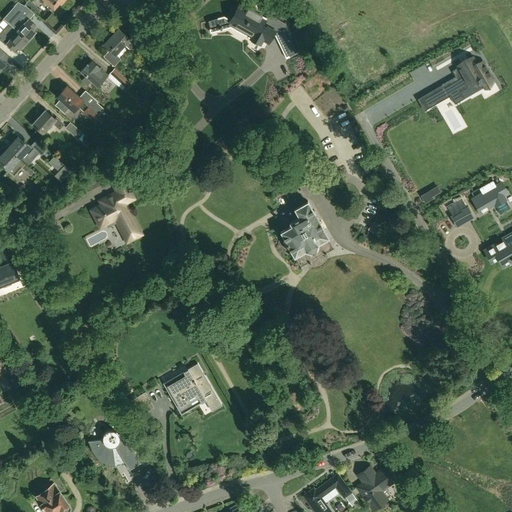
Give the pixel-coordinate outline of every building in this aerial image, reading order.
[(18,0),(14,0),(10,5),(21,14),(27,7),(18,0)] [(35,6),(29,0),(25,5),(31,10),(35,6)] [(43,0),(54,10),(60,3),(61,4),(62,3),(64,0),(43,0)] [(290,33),(285,23),(268,14),(265,18),(248,8),(247,10),(239,5),(235,12),(232,10),(229,15),(232,17),(229,23),(251,35),(250,37),(249,38),(252,39),(260,43),(261,44),(262,42),(262,41),(264,37),(268,40),(269,41),(275,29),(277,30),(281,37),(290,33)] [(24,22),(17,30),(28,41),(33,35),(32,35),(36,31),(33,28),(36,25),(29,18),(30,17),(24,13),(19,18),(24,22)] [(104,44),(110,49),(104,55),(114,65),(121,58),(116,53),(125,43),(130,48),(133,48),(138,43),(131,37),(129,38),(118,28),(104,44)] [(24,45),(28,41),(17,30),(9,38),(5,34),(0,39),(5,44),(6,43),(13,50),(17,46),(19,49),(23,45),(24,45)] [(155,51),(146,43),(141,49),(150,57),(155,51)] [(455,77),(441,85),(446,93),(448,96),(450,96),(463,88),(477,80),(479,84),(480,83),(481,85),(483,87),(484,87),(488,84),(493,81),(491,78),(492,78),(490,75),(490,74),(489,75),(488,71),(487,71),(486,69),(487,68),(486,68),(484,65),(485,65),(484,65),(482,61),(476,65),(472,57),(467,59),(466,60),(462,62),(461,62),(461,63),(456,66),(458,68),(452,71),(455,77)] [(80,70),(85,75),(82,79),(87,84),(91,80),(96,85),(103,79),(104,79),(108,75),(100,67),(92,59),(88,64),(87,63),(80,70)] [(132,84),(114,68),(109,73),(124,87),(122,89),(125,92),(132,84)] [(57,96),(60,99),(55,105),(64,113),(69,107),(74,111),(78,106),(83,111),(83,112),(92,120),(93,120),(97,124),(103,118),(98,114),(103,108),(94,100),(88,106),(79,97),(79,96),(67,85),(57,96)] [(32,124),(43,133),(52,122),(59,128),(63,124),(56,117),(55,118),(45,109),(32,124)] [(83,133),(70,122),(65,128),(78,139),(81,141),(86,137),(83,134),(83,133)] [(148,138),(155,130),(149,125),(142,133),(148,138)] [(19,158),(30,146),(24,140),(24,141),(18,136),(8,148),(19,158)] [(499,140),(492,145),(496,152),(504,148),(499,140)] [(29,168),(29,167),(19,158),(8,148),(0,156),(0,161),(3,164),(2,165),(8,170),(14,175),(21,167),(30,175),(33,171),(29,168)] [(55,156),(49,163),(59,171),(65,165),(55,156)] [(115,218),(127,241),(141,234),(125,204),(134,199),(123,177),(111,183),(117,192),(101,201),(103,205),(93,211),(101,225),(115,218)] [(493,180),(471,192),(474,198),(472,199),(479,213),(494,204),(500,214),(510,208),(502,194),(506,191),(501,182),(496,185),(493,180)] [(431,198),(441,192),(437,186),(427,192),(431,198)] [(291,222),(289,223),(291,226),(280,232),(282,236),(284,241),(282,242),(286,249),(289,248),(291,253),(291,252),(294,256),(305,250),(305,251),(311,253),(316,250),(317,245),(317,244),(328,238),(314,213),(307,202),(294,209),(298,217),(291,221),(291,222)] [(463,209),(457,212),(463,222),(469,219),(463,209)] [(376,235),(382,226),(374,220),(368,230),(376,235)] [(12,254),(9,248),(17,245),(12,234),(4,237),(0,238),(0,259),(3,266),(0,267),(0,286),(2,286),(3,288),(10,285),(9,283),(18,279),(14,269),(19,267),(13,254),(12,254)] [(495,244),(484,250),(490,261),(497,257),(501,263),(505,271),(511,266),(511,239),(511,240),(511,241),(507,244),(504,240),(495,245),(495,244)] [(205,400),(210,408),(219,403),(221,406),(222,405),(197,363),(197,364),(187,369),(188,371),(189,373),(165,386),(163,383),(171,397),(173,396),(175,399),(179,408),(186,404),(183,399),(185,398),(184,398),(195,392),(201,402),(205,400)] [(154,407),(145,391),(129,400),(138,416),(154,407)] [(141,461),(123,430),(118,432),(116,430),(113,429),(110,429),(106,430),(104,432),(103,435),(102,438),(88,440),(88,441),(90,440),(92,448),(98,454),(105,458),(113,458),(114,466),(115,466),(125,462),(129,469),(141,461)] [(83,456),(80,451),(68,457),(72,464),(79,472),(92,464),(87,455),(83,456)] [(381,491),(398,479),(387,464),(375,473),(369,466),(357,475),(363,482),(356,487),(373,510),(388,500),(381,491)] [(313,488),(304,496),(315,511),(331,511),(324,503),(338,493),(334,487),(335,486),(341,494),(348,489),(337,474),(315,490),(313,488)] [(54,484),(36,496),(44,508),(45,508),(46,508),(44,511),(55,511),(59,509),(60,510),(61,511),(69,511),(70,509),(70,506),(68,504),(54,484)] [(351,493),(347,497),(353,505),(358,502),(351,493)]
